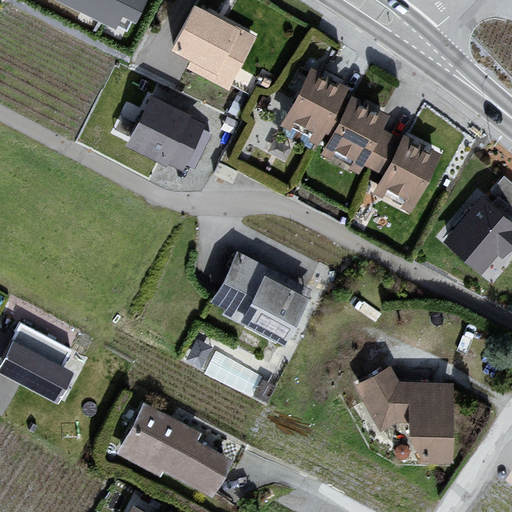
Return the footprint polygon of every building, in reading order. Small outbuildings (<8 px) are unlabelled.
[(69,0),(124,29),(139,0),(69,0)] [(192,0),(191,0),(170,39),(193,52),(188,61),(227,82),(253,34),(192,0)] [(316,68),(286,123),(325,148),(353,88),(316,68)] [(393,112),(353,88),(326,152),(364,173),(369,166),(386,174),(402,139),(386,131),(393,112)] [(203,118),(146,91),(123,138),(181,166),(203,118)] [(447,153),(408,133),(379,189),(416,212),(447,153)] [(511,215),(492,195),(449,240),(483,272),(511,244),(511,215)] [(240,252),(211,303),(248,318),(287,343),(312,290),(240,252)] [(20,319),(0,353),(0,367),(52,398),(71,366),(62,361),(69,348),(20,319)] [(386,361),(350,380),(379,427),(389,417),(405,416),(419,451),(452,452),(449,379),(395,377),(386,361)] [(146,399),(120,451),(216,495),(233,460),(198,436),(201,430),(146,399)]
